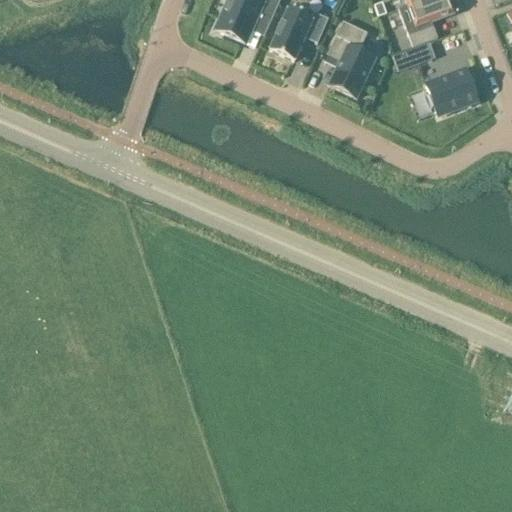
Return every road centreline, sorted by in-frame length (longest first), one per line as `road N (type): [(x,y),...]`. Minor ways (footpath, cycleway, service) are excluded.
road 1 (residential): [(511,341),(110,167)]
road 2 (residential): [(160,47),(418,166),(460,161),(511,124)]
road 3 (residential): [(110,167),(160,47)]
